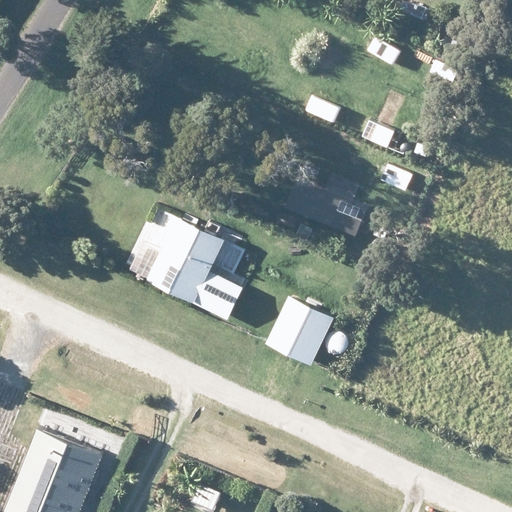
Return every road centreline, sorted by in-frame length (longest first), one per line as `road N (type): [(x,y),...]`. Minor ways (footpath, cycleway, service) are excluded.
road 1 (residential): [(494,511),(0,291)]
road 2 (residential): [(70,0),(0,120)]
